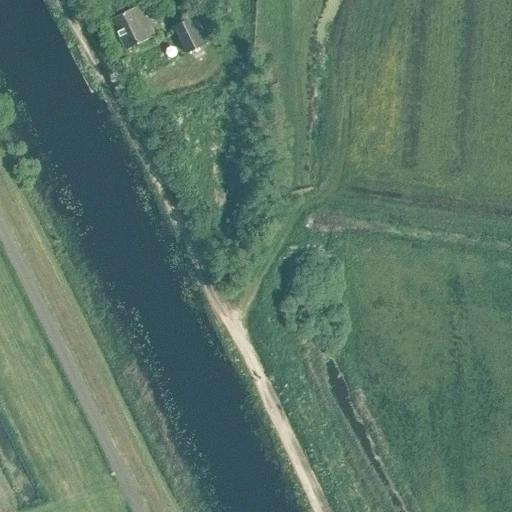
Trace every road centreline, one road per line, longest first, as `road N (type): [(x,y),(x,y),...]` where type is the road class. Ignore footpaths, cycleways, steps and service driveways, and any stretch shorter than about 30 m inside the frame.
road 1 (track): [(227,321),(62,7)]
road 2 (unclassified): [(134,511),(0,229)]
road 3 (track): [(320,511),(227,321)]
